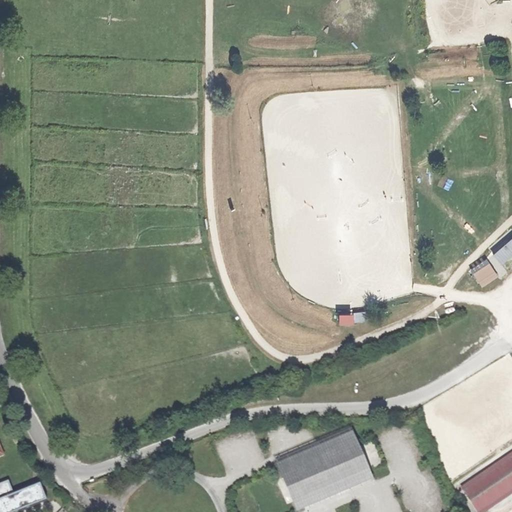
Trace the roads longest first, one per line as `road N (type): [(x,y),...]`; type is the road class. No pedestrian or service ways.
road 1 (unclassified): [(0,354),(66,477),(227,422),(412,400),(511,343)]
road 2 (track): [(505,230),(492,82),(404,86),(410,178),(487,246)]
road 3 (track): [(492,82),(405,179)]
